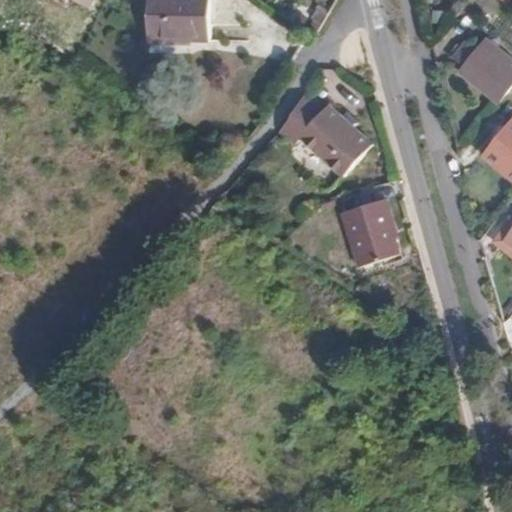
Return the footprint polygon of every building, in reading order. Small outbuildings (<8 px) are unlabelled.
[(92,0),(70,0),(89,8),(92,0)] [(151,0),(150,40),(212,40),(212,0),(151,0)] [(462,72),(500,102),(511,87),(511,64),(485,43),(462,72)] [(326,105),(304,91),(289,116),(276,124),(294,135),(301,126),(360,163),(382,127),(332,95),(326,105)] [(511,121),(484,155),(511,177),(511,121)] [(395,230),(386,201),(342,216),(360,269),(401,256),(393,231),(395,230)] [(511,244),(506,240),(511,232),(511,220),(495,242),(511,255),(511,244)]
